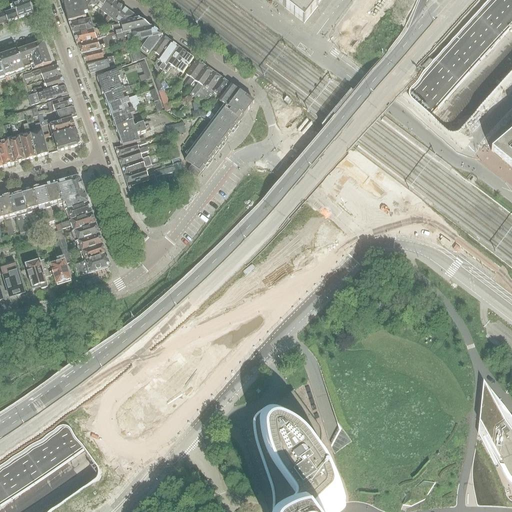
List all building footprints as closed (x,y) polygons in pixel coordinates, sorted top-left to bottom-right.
[(74,5),(85,2),(84,0),(60,0),(62,6),(63,6),(68,23),(87,19),(84,8),(72,11),(71,8),(75,7),(74,5)] [(84,0),(85,2),(89,13),(93,12),(92,6),(96,5),(97,9),(95,0),(84,0)] [(95,0),(97,9),(100,11),(108,0),(95,0)] [(103,13),(107,17),(117,3),(112,0),(108,0),(100,11),(100,19),(103,19),(103,13)] [(273,0),(284,8),(304,24),(318,6),(322,0),(273,0)] [(15,6),(20,19),(31,16),(32,12),(28,2),(15,6)] [(110,19),(114,21),(125,9),(117,3),(107,17),(103,22),(107,24),(110,19)] [(13,12),(4,15),(7,24),(20,19),(15,6),(12,6),(14,10),(13,12)] [(117,24),(119,24),(139,19),(125,9),(114,21),(117,24)] [(119,24),(121,34),(150,27),(139,19),(119,24)] [(91,20),(70,25),(73,35),(102,28),(103,28),(100,22),(92,24),(91,20)] [(127,45),(139,42),(162,36),(150,27),(121,34),(114,36),(106,38),(107,42),(125,38),(127,45)] [(102,28),(73,35),(77,45),(105,38),(102,28)] [(157,61),(171,42),(162,36),(139,42),(151,51),(151,52),(159,58),(157,61)] [(99,51),(100,51),(101,51),(109,48),(105,38),(77,45),(81,55),(82,55),(99,51)] [(179,48),(171,42),(157,61),(162,64),(159,68),(162,71),(179,48)] [(41,44),(27,49),(26,49),(34,69),(52,64),(45,45),(41,44)] [(146,60),(127,47),(132,63),(146,60)] [(187,54),(179,48),(162,71),(166,73),(171,67),(175,70),(175,69),(177,70),(176,71),(182,75),(193,59),(187,55),(186,55),(187,54)] [(17,52),(23,68),(30,65),(32,70),(34,69),(26,49),(17,52)] [(102,61),(106,59),(105,57),(101,57),(99,51),(82,55),(86,64),(102,61)] [(0,58),(0,67),(4,78),(24,71),(23,68),(17,52),(12,54),(0,58)] [(153,57),(147,53),(144,56),(151,61),(153,57)] [(91,79),(93,78),(109,72),(106,59),(102,61),(86,64),(91,79)] [(155,66),(146,60),(151,71),(155,66)] [(183,87),(187,89),(204,66),(196,60),(185,75),(189,78),(183,87)] [(145,62),(140,64),(146,81),(151,79),(145,62)] [(42,75),(44,81),(61,76),(58,66),(32,74),(33,78),(42,75)] [(196,95),(212,72),(204,66),(187,89),(188,90),(194,81),(198,84),(189,99),(190,100),(196,95)] [(118,72),(97,79),(104,97),(122,90),(118,80),(120,79),(118,72)] [(220,78),(212,72),(196,95),(190,100),(191,100),(198,94),(203,97),(200,101),(205,100),(220,78)] [(44,81),(47,91),(65,86),(61,76),(44,81)] [(229,84),(220,78),(205,100),(211,99),(214,94),(219,97),(229,84)] [(65,86),(47,91),(37,94),(40,104),(68,95),(65,86)] [(104,97),(107,107),(121,102),(119,96),(130,92),(128,87),(122,90),(104,97)] [(201,173),(221,146),(254,103),(233,87),(221,103),(226,107),(185,161),(191,166),(187,171),(197,178),(201,173)] [(25,95),(24,90),(9,94),(10,96),(11,99),(25,95)] [(151,92),(155,103),(159,102),(155,90),(151,92)] [(164,91),(159,93),(163,106),(169,104),(164,91)] [(50,114),(57,112),(73,107),(69,97),(47,104),(50,114)] [(135,97),(121,102),(107,107),(111,118),(125,112),(133,110),(139,107),(135,97)] [(162,112),(159,102),(155,103),(154,103),(157,113),(162,112)] [(60,123),(71,119),(77,117),(73,107),(57,112),(60,120),(56,121),(56,119),(44,122),(42,116),(38,117),(42,129),(50,126),(60,123)] [(38,117),(37,113),(36,110),(12,117),(14,124),(38,117)] [(111,118),(115,129),(129,123),(127,118),(134,115),(133,110),(125,112),(111,118)] [(50,126),(53,137),(65,133),(75,130),(71,119),(60,123),(50,126)] [(132,122),(129,123),(115,129),(122,148),(140,143),(137,136),(140,135),(140,136),(147,133),(143,124),(137,126),(137,127),(135,128),(132,122)] [(37,133),(30,135),(36,159),(48,156),(44,144),(38,124),(34,125),(35,129),(37,133)] [(183,124),(167,128),(169,137),(186,133),(183,124)] [(25,162),(36,159),(30,135),(27,127),(23,128),(24,133),(26,136),(18,139),(25,162)] [(15,140),(7,142),(13,165),(25,162),(18,139),(16,130),(11,132),(12,136),(15,140)] [(80,143),(75,130),(65,133),(71,149),(78,147),(80,143)] [(57,153),(71,149),(65,133),(53,137),(54,142),(44,144),(48,156),(57,153)] [(511,133),(511,134),(491,152),(511,168),(511,133)] [(13,165),(7,142),(5,134),(0,135),(1,138),(4,143),(0,144),(0,157),(3,168),(13,165)] [(115,149),(118,157),(139,150),(137,147),(153,141),(152,139),(140,143),(122,148),(115,149)] [(139,151),(139,150),(118,157),(121,166),(142,159),(140,155),(148,152),(146,148),(139,151)] [(168,152),(170,160),(177,158),(175,150),(168,152)] [(142,159),(121,166),(124,176),(136,172),(148,168),(151,167),(152,167),(149,157),(142,159)] [(148,178),(127,185),(130,194),(158,187),(156,182),(154,177),(162,175),(164,176),(183,170),(181,164),(154,171),(154,172),(156,175),(148,178)] [(136,172),(124,176),(127,185),(148,178),(156,175),(154,172),(147,175),(145,171),(152,169),(151,167),(148,168),(136,172)] [(71,197),(83,193),(78,180),(76,179),(66,181),(71,197)] [(66,181),(57,184),(60,198),(64,211),(64,212),(66,211),(74,208),(66,181)] [(64,211),(60,198),(57,184),(44,188),(50,206),(55,204),(59,216),(65,214),(64,212),(64,211)] [(44,188),(33,191),(39,209),(44,208),(49,223),(52,234),(57,232),(54,221),(50,206),(44,188)] [(33,191),(22,194),(27,212),(31,228),(37,226),(33,211),(39,209),(33,191)] [(87,204),(83,193),(71,197),(74,208),(87,204)] [(22,194),(10,197),(15,216),(16,216),(21,234),(26,233),(21,214),(27,212),(22,194)] [(10,197),(0,200),(0,207),(3,219),(8,238),(11,245),(17,243),(15,236),(10,217),(15,216),(10,197)] [(66,211),(70,222),(91,214),(87,204),(74,208),(66,211)] [(72,228),(73,232),(95,225),(91,214),(70,222),(56,226),(58,232),(72,228)] [(77,242),(98,235),(95,225),(73,232),(77,242)] [(71,279),(66,265),(72,263),(69,253),(67,246),(62,232),(56,234),(63,257),(57,259),(58,263),(50,265),(57,284),(71,279)] [(77,242),(81,253),(102,246),(98,235),(77,242)] [(79,261),(80,264),(105,255),(102,246),(81,253),(83,260),(79,261)] [(108,263),(105,255),(80,264),(73,267),(77,278),(107,268),(108,263)] [(16,266),(7,269),(5,262),(0,263),(0,271),(5,286),(6,286),(10,298),(16,296),(17,297),(20,296),(21,295),(23,294),(19,281),(20,279),(16,266)] [(41,289),(47,288),(45,284),(46,284),(39,262),(25,266),(32,288),(40,286),(41,289)] [(496,409),(481,382),(477,422),(481,430),(502,467),(508,478),(509,479),(511,482),(511,421),(500,406),(496,409)] [(334,511),(340,507),(341,505),(342,503),(343,501),(343,499),(342,497),(341,493),(339,486),(338,484),(337,482),(336,480),(335,478),(332,474),(330,470),(325,464),(322,460),(321,458),(320,455),(320,453),(320,451),(320,448),(321,441),(321,439),(321,434),(319,427),(293,392),(278,403),(260,416),(246,426),(245,427),(244,428),(244,429),(243,430),(243,431),(242,433),(242,434),(242,435),(242,436),(243,438),(245,445),(246,447),(248,452),(260,490),(268,511),(334,511)] [(434,479),(415,479),(415,493),(423,493),(423,494),(433,494),(434,479)]
